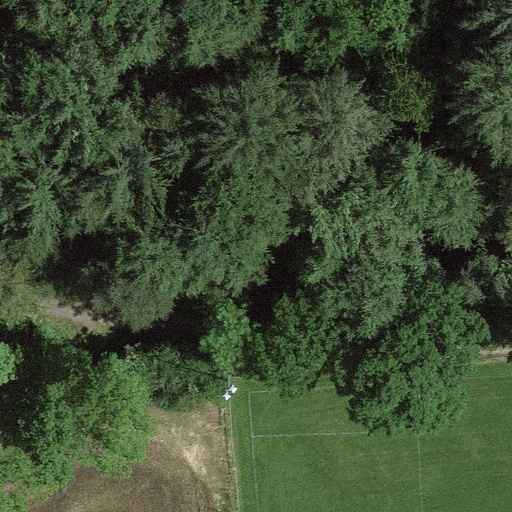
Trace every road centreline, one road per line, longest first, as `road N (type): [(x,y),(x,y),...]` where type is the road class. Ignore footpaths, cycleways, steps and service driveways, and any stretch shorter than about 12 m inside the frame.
road 1 (track): [(511,337),(334,356),(147,326)]
road 2 (track): [(147,326),(0,295)]
